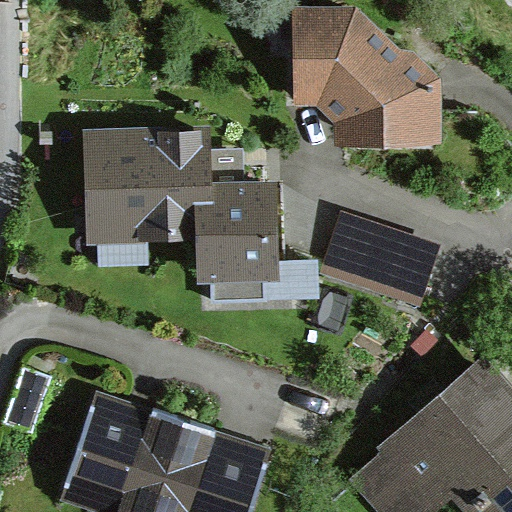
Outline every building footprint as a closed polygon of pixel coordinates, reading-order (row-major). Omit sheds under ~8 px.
[(329,96),(355,115),(355,136),(449,134),(448,80),(366,7),(309,7),(309,96),(329,96)] [(211,222),(210,176),(208,122),(90,125),(93,226),(211,222)] [(210,176),(211,222),(212,266),(276,264),(273,175),(210,176)] [(445,249),(351,219),(335,271),(429,300),(445,249)] [(511,511),(511,379),(500,366),(365,482),(391,511),(443,511),(472,488),(492,511),(511,511)] [(251,511),(270,452),(109,402),(79,499),(121,511),(251,511)]
